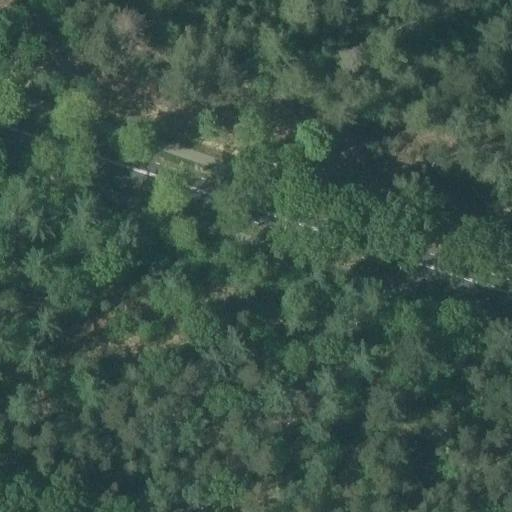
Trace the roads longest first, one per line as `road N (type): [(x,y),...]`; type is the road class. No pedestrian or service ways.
road 1 (primary): [(511,302),(0,135)]
road 2 (track): [(302,511),(414,294)]
